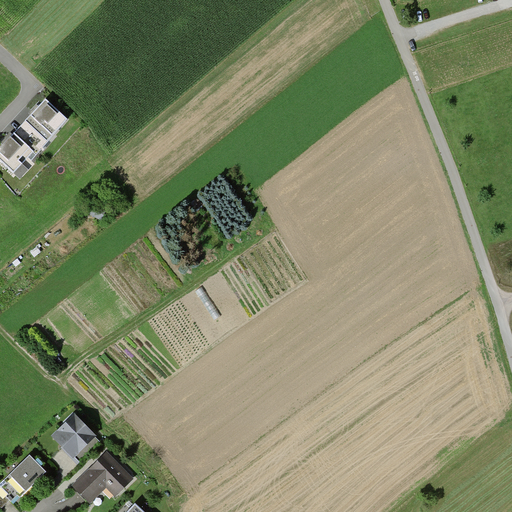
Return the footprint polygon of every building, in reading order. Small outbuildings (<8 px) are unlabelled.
[(66,121),(43,101),(36,109),(6,142),(0,148),(0,164),(18,181),(33,164),(29,161),(66,121)] [(74,459),(96,436),(73,413),(51,436),(67,452),(74,459)] [(114,497),(133,478),(107,451),(92,466),(72,486),(88,503),(104,487),(114,497)] [(11,503),(45,472),(30,455),(0,482),(0,505),(1,505),(8,499),(11,503)] [(143,511),(135,503),(128,511),(126,511),(143,511)]
